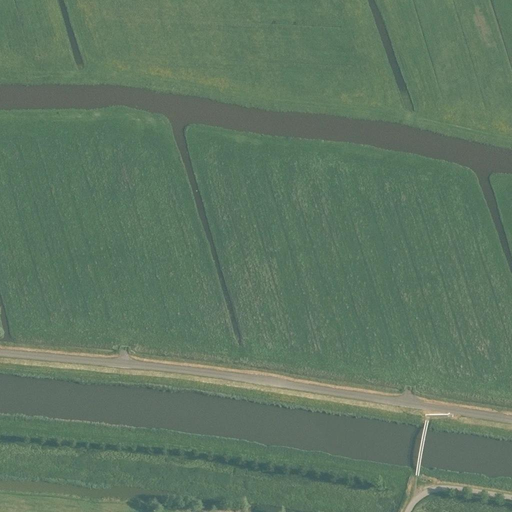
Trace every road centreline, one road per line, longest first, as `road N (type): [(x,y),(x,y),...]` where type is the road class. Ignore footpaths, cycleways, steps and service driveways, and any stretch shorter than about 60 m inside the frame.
road 1 (track): [(0,65),(391,110),(511,135)]
road 2 (unclassified): [(0,351),(451,408)]
